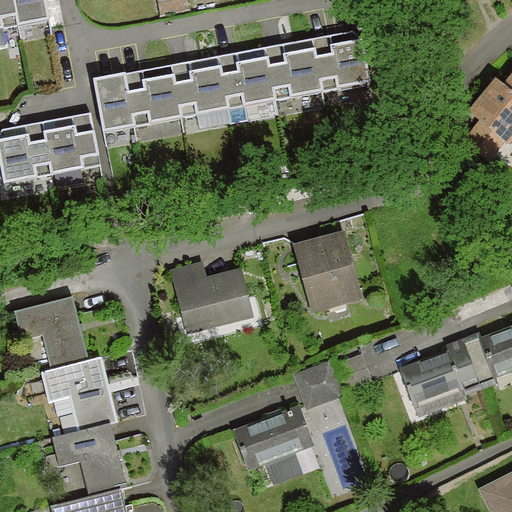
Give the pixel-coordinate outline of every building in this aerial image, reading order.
[(0,0),(0,33),(3,32),(1,24),(16,22),(12,0),(0,0)] [(12,0),(16,22),(17,30),(48,25),(43,0),(12,0)] [(191,9),(188,0),(159,0),(162,14),(191,9)] [(332,59),(316,61),(319,81),(336,80),(337,89),(367,85),(363,44),(331,48),(332,59)] [(285,57),(286,67),(270,69),(274,91),(289,89),(290,99),(321,96),(319,81),(316,61),(315,53),(285,57)] [(236,66),(238,76),(222,79),(225,100),(240,98),(242,108),(276,103),(274,91),(270,69),(269,61),(236,66)] [(220,68),(190,74),(191,85),(177,87),(180,108),(194,105),(197,117),(227,113),(225,100),(222,79),(220,68)] [(511,73),(501,86),(511,95),(511,73)] [(95,82),(104,135),(133,130),(131,118),(128,98),(124,78),(95,82)] [(175,78),(142,84),(143,94),(128,98),(131,118),(147,115),(150,127),(182,121),(180,108),(177,87),(175,78)] [(500,137),(508,143),(511,138),(511,95),(501,86),(493,79),(467,111),(479,121),(462,141),(483,158),(500,137)] [(46,136),(46,145),(50,166),(52,175),(82,171),(81,160),(98,158),(95,136),(75,139),(74,132),(46,136)] [(29,140),(0,142),(0,171),(1,186),(36,183),(35,169),(50,166),(46,145),(30,146),(29,140)] [(220,209),(210,174),(177,183),(187,218),(220,209)] [(112,216),(106,195),(77,203),(83,224),(112,216)] [(486,225),(463,233),(480,277),(506,269),(486,225)] [(463,233),(436,242),(451,286),(480,277),(463,233)] [(347,235),(299,248),(316,313),(364,300),(347,235)] [(205,265),(175,272),(191,334),(255,318),(243,272),(209,280),(205,265)] [(92,363),(75,299),(18,314),(25,341),(46,337),(55,372),(92,363)] [(511,326),(479,338),(493,376),(511,369),(511,326)] [(448,351),(401,368),(417,414),(463,398),(461,393),(495,381),(493,376),(479,338),(477,333),(446,345),(448,351)] [(329,362),(294,374),(299,389),(306,407),(341,395),(339,390),(370,379),(366,367),(361,354),(330,365),(329,362)] [(121,425),(105,360),(92,363),(55,372),(44,375),(52,404),(74,399),(83,434),(113,427),(121,425)] [(301,411),(237,435),(251,472),(268,466),(275,486),(303,476),(295,455),(314,447),(301,411)] [(92,500),(124,492),(130,490),(113,427),(83,434),(57,441),(63,469),(84,464),(92,500)] [(511,511),(511,471),(479,488),(491,511),(511,511)] [(129,511),(124,492),(92,500),(55,509),(55,511),(129,511)]
